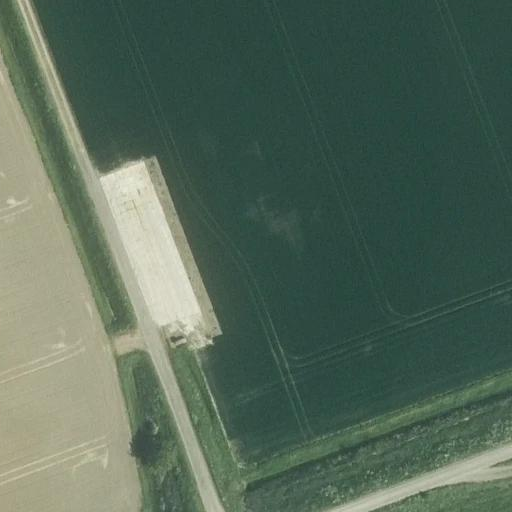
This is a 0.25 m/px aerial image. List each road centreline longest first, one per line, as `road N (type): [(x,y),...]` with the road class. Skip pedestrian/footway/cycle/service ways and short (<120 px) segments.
road 1 (track): [(216,511),(15,0)]
road 2 (unclassified): [(511,449),(341,511)]
